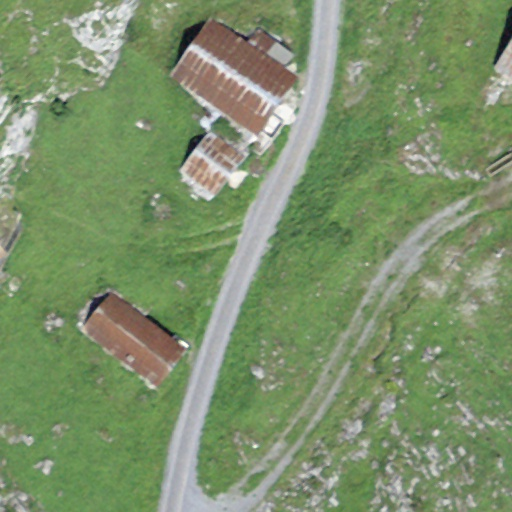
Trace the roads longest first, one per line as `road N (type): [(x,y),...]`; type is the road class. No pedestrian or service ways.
road 1 (track): [(173,511),(187,433),(221,326),(319,95),(329,0)]
road 2 (track): [(218,511),(262,477),(301,425),(400,267),(511,187)]
